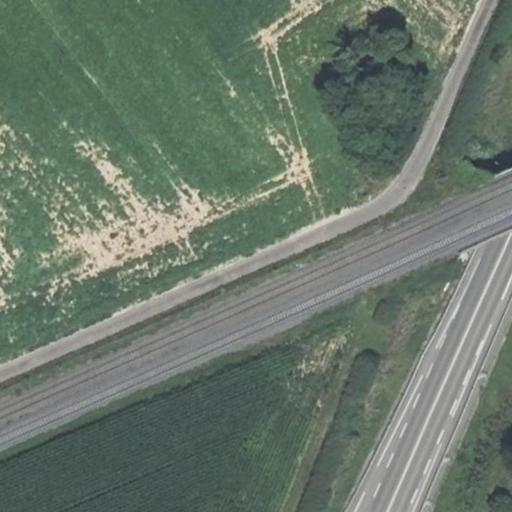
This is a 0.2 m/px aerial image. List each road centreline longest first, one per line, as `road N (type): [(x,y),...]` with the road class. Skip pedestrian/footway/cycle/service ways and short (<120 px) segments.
road 1 (track): [(0,381),(367,216),(417,165),(493,0)]
road 2 (trunk): [(403,511),(511,255)]
road 3 (trunk): [(464,310),(365,511)]
road 4 (trunk): [(464,310),(381,511)]
